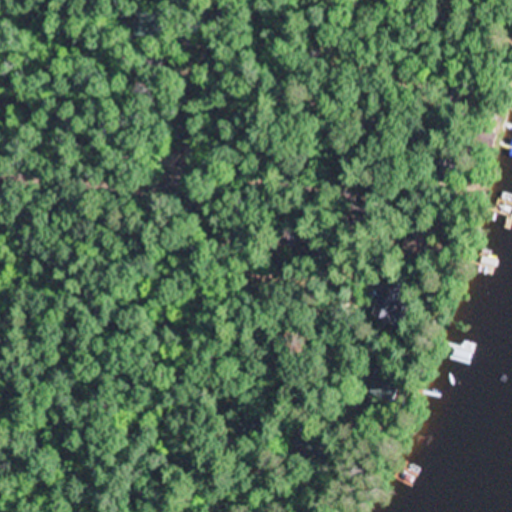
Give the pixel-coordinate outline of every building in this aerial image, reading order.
[(171,54),(167,74),(146,69),(145,69),(146,67),(150,49),(171,54)] [(473,85),(469,94),(466,93),(457,114),(440,107),(453,77),(473,85)] [(500,136),(496,149),(477,143),(481,130),(500,136)] [(469,160),(461,181),(438,172),(436,171),(438,167),(444,151),(469,160)] [(391,188),(384,207),(364,200),(370,181),(391,188)] [(435,230),(426,253),(404,245),(412,222),(424,226),(435,230)] [(324,241),(319,260),(296,254),(301,235),(324,241)] [(414,288),(403,320),(382,312),(393,280),(414,288)] [(402,376),(394,401),(371,393),(378,369),(402,376)] [(253,435),(240,435),(239,415),(260,414),(261,431),(253,431),(253,435)] [(311,430),(323,435),(321,440),(335,445),(327,465),(294,452),(302,431),(310,434),(311,430)]
